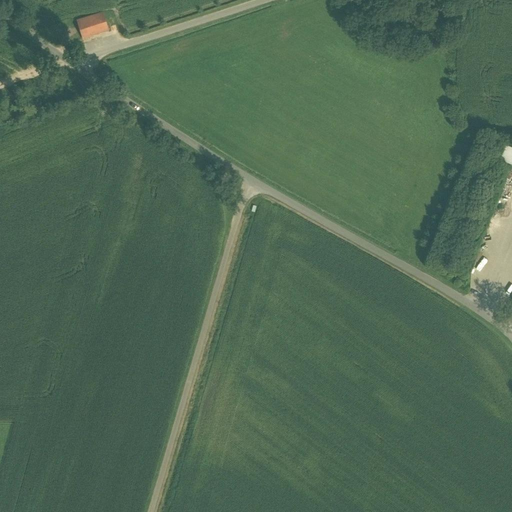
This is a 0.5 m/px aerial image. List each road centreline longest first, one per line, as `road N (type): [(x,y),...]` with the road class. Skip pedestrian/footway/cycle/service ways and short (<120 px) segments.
road 1 (unclassified): [(250,177),(149,511)]
road 2 (unclassified): [(250,177),(0,7)]
road 3 (unclassified): [(511,329),(250,177)]
